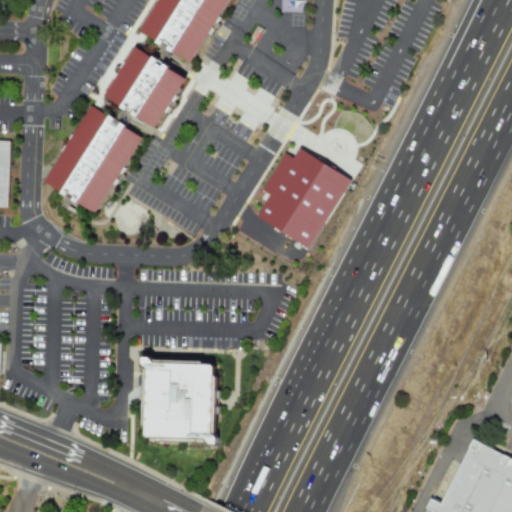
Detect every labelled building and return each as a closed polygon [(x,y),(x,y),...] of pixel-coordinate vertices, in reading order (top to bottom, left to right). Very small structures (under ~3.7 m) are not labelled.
[(164,0),(237,0),(199,62),(145,30),(164,0)] [(114,95),(166,128),(197,80),(147,47),(114,95)] [(51,182),(101,213),(148,139),(97,107),(51,182)] [(0,139),(12,140),(11,209),(0,208),(0,139)] [(310,249),(350,178),(299,149),(293,158),(283,153),(262,191),(269,195),(256,218),(310,249)] [(162,436),(222,439),(226,444),(232,443),(232,436),(228,431),(233,364),(174,363),(169,357),(162,357),(161,363),(166,367),(162,436)] [(484,441),(511,455),(511,511),(440,511),(437,510),(441,501),(451,506),(484,441)]
